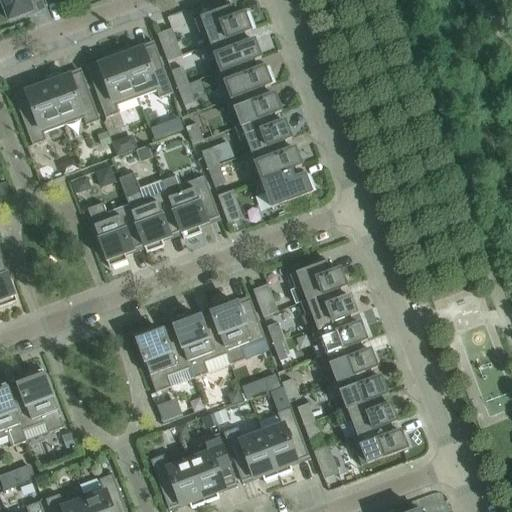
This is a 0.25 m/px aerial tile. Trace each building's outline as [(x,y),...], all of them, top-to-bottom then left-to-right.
[(0,0),(0,9),(3,8),(8,22),(32,13),(30,6),(45,1),(44,0),(0,0)] [(205,32),(210,46),(210,47),(241,35),(241,36),(251,32),(244,15),(234,19),(230,7),(194,21),(199,35),(205,32)] [(172,31),(157,36),(168,63),(182,58),(172,31)] [(210,47),(210,46),(204,48),(209,61),(215,59),(220,73),(251,62),(251,63),(261,59),(254,42),(245,46),(241,36),(241,35),(210,47)] [(119,52),(129,81),(137,100),(156,93),(159,100),(173,95),(155,46),(143,51),(143,49),(135,52),(132,47),(119,52)] [(137,100),(129,81),(119,52),(104,57),(107,63),(98,66),(99,67),(87,72),(106,120),(119,115),(117,107),(137,100)] [(251,62),(220,73),(214,75),(219,88),(225,86),(230,100),(231,100),(261,89),(261,90),(271,86),(264,69),(255,72),(251,63),(251,62)] [(177,89),(188,85),(182,69),(171,73),(177,89)] [(46,79),(56,109),(63,127),(83,120),(86,127),(100,122),(82,74),(70,78),(70,77),(62,80),(59,74),(46,79)] [(63,127),(56,109),(46,79),(31,85),(34,90),(25,93),(26,95),(14,99),(32,148),(46,142),(43,135),(63,127)] [(188,85),(177,89),(184,107),(195,103),(188,85)] [(271,116),(271,117),(281,113),(275,96),(265,99),(261,90),(261,89),(231,100),(230,100),(224,102),(229,115),(235,113),(240,127),(241,127),(271,116)] [(281,143),(282,144),(291,140),(285,123),(275,126),(271,117),(271,116),(241,127),(240,127),(234,129),(240,142),(246,140),(251,154),(281,143)] [(163,125),(152,129),(155,141),(166,137),(163,125)] [(192,146),(203,142),(197,125),(186,129),(192,146)] [(107,133),(99,136),(103,147),(111,144),(107,133)] [(129,138),(113,144),(117,154),(134,148),(131,140),(129,138)] [(291,170),(292,171),(301,167),(295,150),(285,153),(282,144),(281,143),(251,154),(245,156),(250,169),(256,167),(261,181),(291,170)] [(147,147),(136,151),(140,162),(151,158),(147,147)] [(208,170),(218,166),(212,149),(201,153),(208,170)] [(99,185),(117,183),(115,166),(97,168),(99,185)] [(218,166),(208,170),(214,188),(225,184),(218,166)] [(47,167),(39,169),(43,180),(52,176),(50,168),(47,167)] [(261,181),(255,183),(260,196),(266,194),(271,209),(287,203),(287,204),(312,195),(305,177),(295,180),(292,171),(291,170),(261,181)] [(144,247),(143,247),(146,255),(164,248),(162,241),(170,238),(170,237),(180,233),(181,233),(166,193),(162,183),(140,191),(134,175),(119,180),(124,197),(128,207),(129,207),(144,247)] [(181,233),(180,233),(183,241),(201,234),(199,227),(207,224),(207,223),(219,218),(204,179),(181,188),(177,177),(162,182),(162,183),(166,193),(181,233)] [(87,179),(74,184),(78,195),(91,190),(87,179)] [(7,183),(0,186),(0,198),(11,194),(7,183)] [(232,192),(218,198),(228,225),(242,219),(232,192)] [(143,247),(144,247),(129,207),(128,207),(107,215),(103,205),(87,211),(94,229),(94,228),(101,246),(100,246),(109,269),(127,262),(124,255),(133,252),(133,251),(143,247)] [(0,309),(17,303),(9,281),(8,281),(2,263),(0,258),(0,309)] [(300,305),(346,288),(340,271),(330,274),(326,263),(290,277),(295,290),(301,288),(306,302),(300,304),(300,305)] [(277,314),(267,287),(253,292),(263,319),(277,314)] [(300,305),(305,317),(302,319),(307,332),(310,331),(310,332),(357,315),(350,298),(341,301),(337,292),(347,288),(346,288),(300,305)] [(212,316),(231,366),(246,361),(242,351),(265,342),(251,302),(238,307),(238,305),(229,309),(227,302),(209,308),(212,316)] [(357,315),(310,332),(315,344),(321,342),(326,356),(320,358),(321,359),(367,341),(360,325),(351,328),(347,319),(357,315)] [(175,330),(194,380),(208,375),(205,364),(227,356),(230,367),(231,366),(212,316),(201,320),(201,319),(192,322),(189,316),(172,322),(175,330)] [(273,346),(284,342),(278,325),(267,329),(273,346)] [(193,381),(194,380),(175,330),(164,334),(164,333),(155,336),(152,330),(134,337),(142,359),(143,359),(149,377),(156,395),(171,389),(167,378),(189,370),(193,381)] [(367,341),(321,359),(325,371),(331,369),(336,383),(330,385),(331,386),(377,369),(370,352),(361,355),(357,346),(367,342),(367,341)] [(284,342),(273,346),(280,363),(291,359),(284,342)] [(377,369),(331,386),(335,398),(341,396),(346,410),(340,412),(341,413),(387,395),(381,379),(371,382),(367,373),(377,369)] [(7,393),(23,433),(45,424),(48,435),(64,429),(57,411),(50,393),(51,393),(42,371),(24,378),(27,384),(18,388),(18,389),(8,393),(7,393)] [(288,402),(299,398),(292,381),(282,385),(288,402)] [(255,384),(242,389),(247,402),(249,401),(259,397),(255,384)] [(0,441),(7,438),(11,449),(27,443),(23,433),(7,393),(8,393),(5,385),(0,386),(0,441)] [(232,394),(229,400),(231,407),(243,402),(239,392),(232,394)] [(351,440),(352,439),(397,422),(391,406),(381,409),(377,400),(387,396),(387,395),(341,413),(345,425),(351,423),(356,437),(350,439),(351,440)] [(176,401),(157,408),(164,426),(183,419),(176,401)] [(304,427),(314,423),(308,405),(297,409),(304,427)] [(262,434),(278,478),(292,472),(290,467),(298,464),(297,462),(309,458),(291,409),(277,415),(281,427),(262,434)] [(224,412),(213,416),(216,423),(217,427),(228,423),(224,412)] [(207,417),(201,419),(204,428),(216,423),(213,416),(213,415),(207,417)] [(397,422),(352,439),(351,440),(356,452),(362,450),(367,465),(383,459),(383,460),(407,451),(401,432),(391,436),(387,427),(397,423),(397,422)] [(314,423),(304,427),(324,481),(338,475),(328,448),(325,450),(321,440),(314,423)] [(187,425),(176,428),(180,439),(187,436),(189,430),(187,425)] [(278,478),(262,434),(242,442),(237,430),(223,435),(241,483),(253,479),(253,480),(262,477),(264,483),(278,478)] [(71,435),(62,438),(67,450),(75,447),(71,435)] [(208,454),(189,462),(205,505),(219,500),(217,494),(225,491),(224,490),(236,486),(218,437),(204,442),(208,454)] [(205,505),(189,462),(169,469),(164,457),(150,462),(168,511),(180,507),(180,508),(189,505),(191,510),(205,505)] [(30,467),(18,471),(22,484),(35,480),(30,467)] [(82,496),(82,497),(87,511),(126,511),(113,476),(99,482),(102,489),(82,496)] [(87,511),(82,497),(82,496),(62,504),(59,496),(45,502),(49,511),(87,511)]
